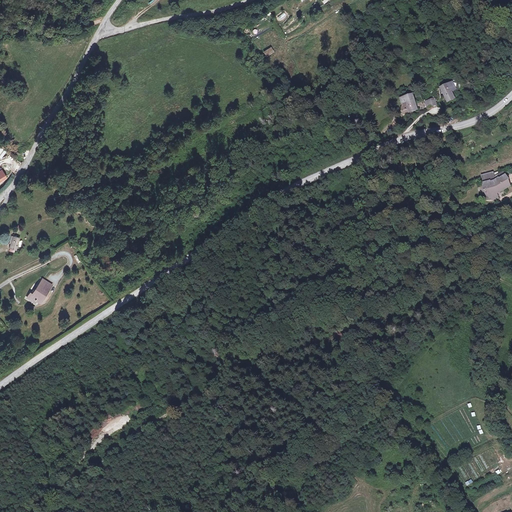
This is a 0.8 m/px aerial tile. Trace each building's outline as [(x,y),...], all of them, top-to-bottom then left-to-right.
[(442,90),(449,103),(456,100),(452,93),(457,91),(453,84),(442,90)] [(407,99),(409,105),(411,114),(418,112),(414,98),(407,99)] [(506,174),(497,180),(496,180),(498,184),(508,178),(506,174)] [(496,180),(497,180),(494,175),(484,178),(487,191),(486,192),(490,200),(492,199),(494,202),(500,199),(499,195),(511,188),(511,187),(510,184),(511,183),(508,178),(498,184),(496,180)] [(10,249),(16,250),(18,238),(12,237),(10,249)] [(43,280),(41,282),(49,288),(51,286),(43,280)] [(30,293),(27,297),(34,302),(37,299),(40,302),(49,288),(41,282),(32,294),(30,293)] [(503,430),(499,419),(493,421),(492,424),(493,429),(497,432),(503,430)]
